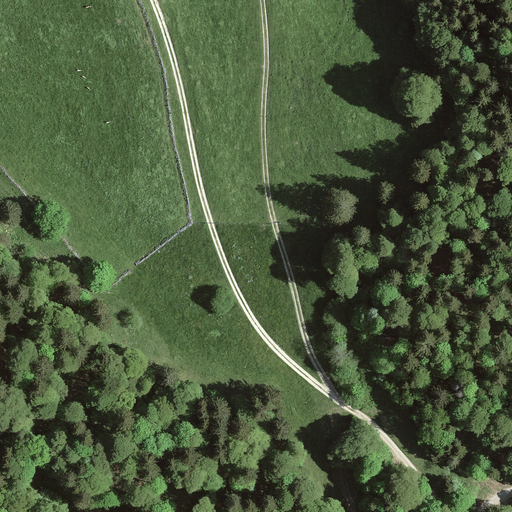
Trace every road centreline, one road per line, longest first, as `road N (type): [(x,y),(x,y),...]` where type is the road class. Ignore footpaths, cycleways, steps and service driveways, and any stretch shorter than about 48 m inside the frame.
road 1 (track): [(153,0),(202,196),(252,319),(305,375),(381,432),(445,511)]
road 2 (track): [(333,398),(308,341),(264,179),(261,0)]
